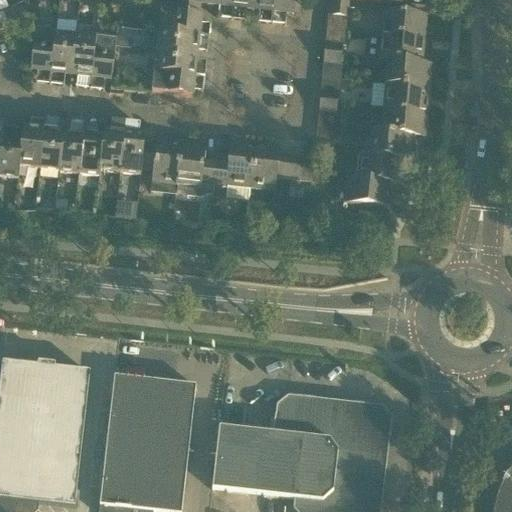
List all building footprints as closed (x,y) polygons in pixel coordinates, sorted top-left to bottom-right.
[(232,9),(233,9),(233,0),(214,0),(233,2),(232,9)] [(253,5),(252,11),(253,11),(253,0),(233,0),(233,9),(234,2),(253,5)] [(272,14),(273,14),(274,0),(253,0),(253,11),(254,5),(273,7),(272,14)] [(293,9),(292,16),(293,16),(294,0),(274,0),(273,14),(274,7),(293,9)] [(331,7),(330,17),(347,18),(348,9),(331,7)] [(420,16),(380,12),(378,37),(418,41),(424,42),(425,29),(419,29),(420,16)] [(161,13),(161,14),(158,33),(197,37),(191,36),(193,18),(199,18),(161,13)] [(50,74),(51,74),(55,35),(35,33),(30,72),(32,72),(32,65),(51,67),(50,74)] [(197,37),(158,33),(156,54),(195,59),(195,57),(188,56),(190,38),(197,39),(197,37)] [(70,76),(71,76),(75,38),(55,35),(51,74),(52,74),(52,67),(71,70),(70,76)] [(418,41),(378,37),(375,61),(385,62),(421,66),(423,53),(417,53),(418,41)] [(91,88),(92,79),(95,40),(75,38),(71,76),(76,77),(75,89),(90,90),(91,88)] [(116,39),(116,48),(125,49),(130,50),(131,40),(129,40),(126,39),(116,39)] [(116,42),(95,40),(92,79),(92,72),(111,74),(110,81),(111,81),(116,42)] [(341,58),(342,48),(325,46),(324,56),(341,58)] [(194,64),(195,59),(156,54),(154,70),(154,74),(193,79),(202,79),(202,80),(204,80),(206,65),(194,64)] [(323,63),(341,65),(341,58),(324,56),(323,63)] [(424,78),(425,66),(421,66),(385,62),(383,86),(429,90),(430,78),(424,78)] [(186,78),(193,79),(154,74),(153,76),(151,94),(190,98),(184,96),(186,78)] [(322,80),(320,94),(338,96),(340,96),(341,81),(322,80)] [(429,90),(383,86),(380,109),(421,113),(422,102),(428,102),(429,90)] [(337,105),(338,96),(320,94),(319,103),(337,105)] [(319,103),(318,114),(336,115),(337,105),(319,103)] [(380,109),(378,133),(415,137),(418,137),(419,126),(425,126),(427,114),(421,113),(380,109)] [(317,127),(315,152),(332,153),(333,144),(338,144),(339,130),(317,127)] [(21,148),(19,169),(39,172),(43,133),(42,133),(42,139),(23,137),(24,131),(22,130),(20,148),(21,148)] [(369,132),(366,157),(403,160),(407,160),(408,149),(414,149),(415,137),(378,133),(369,132)] [(44,133),(43,133),(39,172),(59,174),(64,135),(62,135),(62,142),(43,140),(44,133)] [(102,146),(99,178),(100,172),(119,175),(124,136),(123,136),(122,143),(104,141),(105,134),(103,134),(102,146)] [(63,142),(64,135),(59,174),(79,176),(84,137),(82,137),(82,144),(63,142)] [(140,177),(141,170),(144,147),(145,138),(143,138),(143,145),(124,143),(125,136),(124,136),(119,175),(140,177)] [(79,176),(99,178),(102,146),(83,144),(84,137),(79,176)] [(0,178),(18,181),(19,169),(21,148),(20,148),(2,146),(3,139),(2,139),(0,155),(0,178)] [(155,148),(144,147),(141,170),(153,171),(151,186),(176,189),(181,143),(169,142),(168,148),(157,147),(158,141),(156,141),(155,148)] [(207,195),(212,196),(216,164),(204,162),(206,146),(204,146),(204,152),(192,151),(193,145),(181,143),(176,189),(175,191),(182,192),(187,197),(200,199),(207,195)] [(216,164),(212,196),(212,198),(213,200),(225,200),(247,203),(248,191),(250,192),(255,146),(243,144),(242,150),(231,149),(231,143),(230,143),(228,165),(216,164)] [(266,153),(267,147),(255,146),(250,192),(274,194),(276,179),(288,181),(290,158),(279,156),(279,148),(278,148),(277,154),(266,153)] [(314,160),(314,161),(331,163),(332,153),(315,152),(314,160)] [(357,156),(355,180),(391,183),(395,183),(396,172),(402,172),(403,160),(366,157),(357,156)] [(288,181),(300,182),(302,159),(290,158),(288,181)] [(312,183),(314,161),(314,160),(302,159),(300,182),(312,183)] [(355,180),(345,179),(343,204),(389,208),(389,207),(383,206),(384,195),(390,195),(391,183),(355,180)] [(302,219),(303,202),(288,201),(287,217),(302,219)] [(38,505),(74,509),(89,374),(2,364),(0,382),(0,511),(15,511),(33,511),(36,510),(38,505)] [(114,378),(98,511),(181,511),(195,388),(114,378)] [(273,436),(218,430),(212,491),(293,501),(292,510),(293,511),(381,511),(392,419),(382,407),(288,397),(276,407),(273,436)] [(511,511),(511,470),(503,484),(496,500),(495,507),(493,511),(511,511)]
